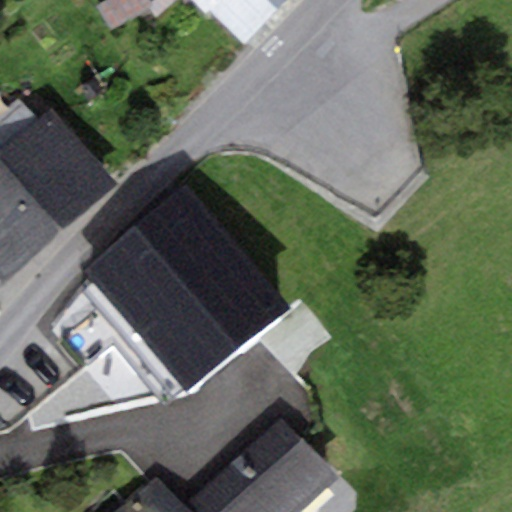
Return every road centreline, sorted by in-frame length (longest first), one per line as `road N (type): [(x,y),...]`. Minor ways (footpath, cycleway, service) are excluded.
road 1 (tertiary): [(0,356),(284,59)]
road 2 (residential): [(284,59),(430,0)]
